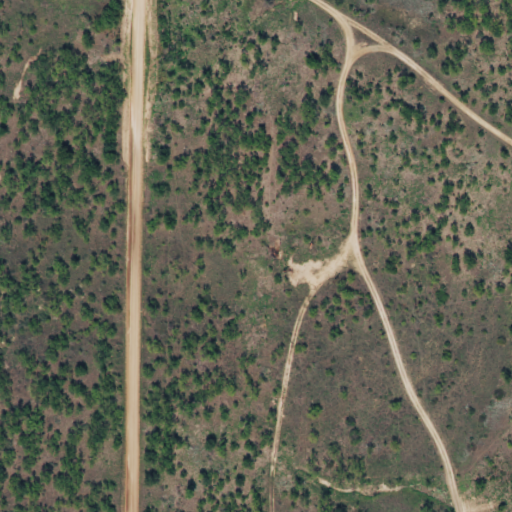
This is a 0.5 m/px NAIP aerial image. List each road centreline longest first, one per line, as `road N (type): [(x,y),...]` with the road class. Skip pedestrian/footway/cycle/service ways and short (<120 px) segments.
road 1 (residential): [(299,0),(347,32),(336,102),(352,241),(292,324),(273,511)]
road 2 (residential): [(121,511),(138,0)]
road 3 (residential): [(511,148),(380,54),(345,61)]
